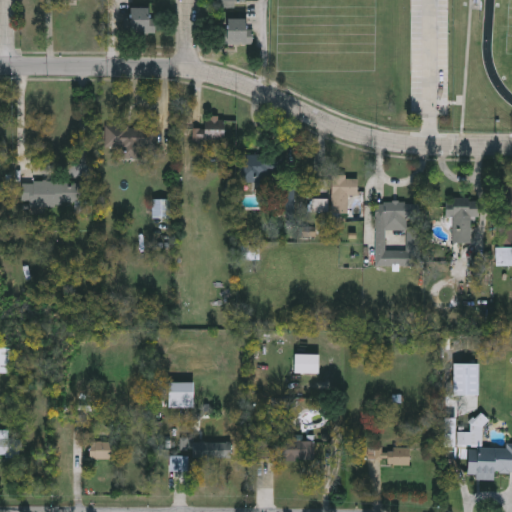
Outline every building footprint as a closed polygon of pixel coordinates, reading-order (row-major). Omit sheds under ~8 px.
[(245,4),(244,0),(221,0),(221,8),(235,8),(235,4),(245,4)] [(130,33),(130,8),(149,8),(149,33),(130,33)] [(227,43),(227,19),(253,19),(253,43),(227,43)] [(196,128),(204,128),(204,116),(224,116),(224,139),(196,139),(196,128)] [(121,147),(105,147),(105,125),(157,127),(157,146),(140,146),(140,158),(121,158),(121,147)] [(238,181),(238,154),(279,154),(279,181),(238,181)] [(358,176),(357,195),(348,195),(348,214),(331,214),(331,176),(358,176)] [(85,205),(21,204),(22,181),(85,182),(85,205)] [(511,242),(497,242),(498,188),(511,188),(511,242)] [(473,198),(471,243),(451,242),(451,219),(445,219),(446,197),(473,198)] [(418,202),(419,227),(380,228),(380,203),(418,202)] [(511,265),(495,265),(495,248),(511,248),(511,265)] [(318,354),(318,374),(293,374),(293,354),(318,354)] [(193,382),(193,407),(168,407),(168,382),(193,382)] [(454,446),(444,446),(444,427),(454,427),(454,446)] [(0,430),(8,430),(8,439),(21,439),(21,454),(0,454),(0,430)] [(191,458),(191,451),(180,451),(180,440),(232,440),(232,458),(191,458)] [(111,458),(89,458),(89,442),(111,442),(111,458)] [(511,472),(494,472),(494,478),(467,478),(467,448),(506,448),(506,444),(511,444),(511,472)] [(409,464),(374,464),(374,448),(409,448),(409,464)] [(169,456),(188,456),(188,471),(169,471),(169,456)]
